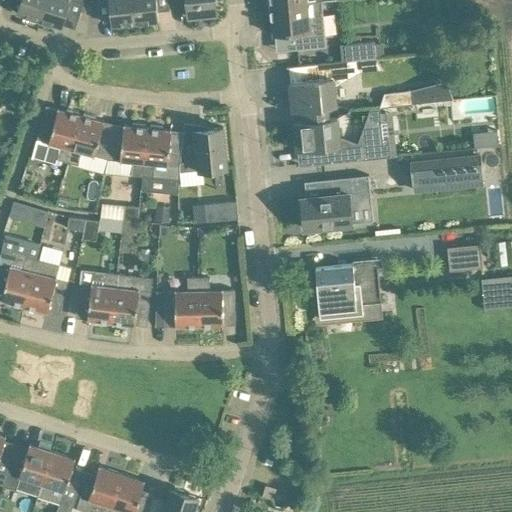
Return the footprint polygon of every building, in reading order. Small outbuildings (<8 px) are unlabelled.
[(20,0),(16,12),(39,19),(45,0),(20,0)] [(82,0),(45,0),(39,19),(61,26),(70,0),(76,0),(82,2),(82,0)] [(108,0),(111,25),(135,22),(132,0),(96,0),(97,1),(104,0),(108,0)] [(168,0),(132,0),(135,22),(158,20),(157,11),(169,9),(168,0)] [(187,0),(189,17),(216,14),(215,0),(187,0)] [(271,8),(268,9),(269,19),(271,19),(273,30),(273,34),(295,31),(297,49),(326,46),(323,14),(322,2),(322,0),(308,1),(270,5),(271,8)] [(481,29),(459,32),(462,55),(484,52),(481,29)] [(342,60),(375,57),(373,40),(340,43),(342,60)] [(357,70),(358,72),(359,71),(383,69),(375,57),(342,60),(306,64),(308,80),(289,82),(292,110),(336,105),(334,83),(357,70)] [(411,92),(384,95),(379,110),(413,106),(411,92)] [(68,161),(81,114),(78,113),(79,111),(67,108),(66,110),(59,108),(59,107),(58,106),(52,128),(40,125),(31,157),(33,157),(33,156),(56,163),(57,158),(68,161)] [(315,148),(316,163),(390,156),(386,114),(381,115),(380,110),(370,111),(358,145),(339,138),(337,117),(293,122),(296,150),(315,148)] [(107,158),(110,144),(98,140),(104,119),(103,119),(103,120),(95,118),(96,116),(84,112),(83,115),(81,114),(68,161),(78,164),(82,151),(107,158)] [(142,175),(147,127),(145,126),(145,124),(132,123),(132,125),(125,124),(125,123),(124,123),(121,145),(110,144),(107,158),(133,160),(131,174),(142,175)] [(180,165),(181,151),(169,150),(171,128),(170,128),(170,129),(162,128),(163,126),(150,124),(150,127),(147,127),(142,175),(141,189),(177,193),(179,177),(180,171),(180,165)] [(180,165),(180,171),(227,166),(223,126),(194,129),(196,141),(182,142),(181,151),(180,165)] [(483,159),(412,166),(415,195),(486,188),(483,159)] [(372,204),(369,174),(325,179),(326,194),(301,196),(304,228),(352,223),(350,206),(372,204)] [(14,200),(9,215),(44,225),(48,210),(14,200)] [(206,221),(238,218),(236,200),(205,203),(206,221)] [(156,204),(154,221),(169,222),(171,206),(156,204)] [(124,218),(136,220),(137,210),(125,208),(124,218)] [(83,230),(86,218),(69,216),(67,227),(83,230)] [(86,218),(83,230),(82,238),(96,240),(100,219),(86,218)] [(136,220),(124,218),(122,218),(121,232),(136,234),(138,220),(136,220)] [(172,225),(159,224),(158,235),(163,238),(171,232),(172,225)] [(210,241),(210,230),(198,230),(198,241),(210,241)] [(1,249),(37,252),(38,238),(3,234),(1,249)] [(483,267),(480,243),(447,246),(449,270),(483,267)] [(25,256),(5,251),(1,250),(0,254),(0,276),(6,279),(1,300),(2,300),(2,299),(10,301),(9,303),(21,306),(22,304),(24,305),(36,258),(26,255),(25,256)] [(71,267),(60,264),(36,258),(24,305),(27,305),(26,308),(38,311),(39,309),(46,310),(46,312),(47,312),(53,291),(64,294),(71,267)] [(379,280),(377,261),(315,267),(318,293),(313,294),(315,315),(353,312),(354,320),(376,318),(372,281),(379,280)] [(117,272),(106,271),(81,268),(78,296),(90,297),(87,319),(88,319),(88,318),(96,319),(96,321),(108,323),(109,321),(111,321),(117,272)] [(117,272),(111,321),(114,321),(113,323),(126,325),(126,323),(134,323),(133,325),(135,325),(137,303),(149,304),(152,277),(117,272)] [(197,325),(199,325),(198,276),(187,276),(188,289),(163,290),(163,304),(175,304),(175,326),(177,326),(177,325),(184,325),(184,327),(197,327),(197,325)] [(198,276),(199,325),(202,325),(202,327),(214,327),(214,324),(222,324),(222,325),(223,325),(223,303),(235,303),(235,288),(223,289),(223,287),(221,287),(221,289),(210,289),(209,276),(198,276)] [(0,485),(2,486),(3,485),(10,462),(14,449),(2,445),(6,434),(5,434),(5,435),(0,433),(0,485)] [(10,462),(3,485),(16,489),(16,488),(38,495),(52,450),(49,449),(51,445),(40,442),(38,446),(31,443),(31,442),(30,442),(26,453),(14,449),(10,462)] [(52,450),(38,495),(59,502),(61,497),(62,497),(64,491),(69,477),(72,468),(75,457),(74,456),(74,457),(52,450)] [(80,496),(76,507),(91,511),(108,511),(111,505),(121,473),(100,466),(100,465),(99,464),(95,475),(93,484),(85,481),(84,482),(80,496)] [(59,502),(56,511),(70,511),(72,506),(73,505),(84,472),(72,468),(69,477),(64,491),(62,497),(61,497),(59,502)] [(108,511),(134,511),(142,489),(145,479),(143,479),(143,480),(121,473),(111,505),(108,511)] [(262,495),(273,498),(276,488),(265,484),(262,495)] [(153,494),(146,511),(192,511),(198,496),(171,487),(167,499),(153,494)]
